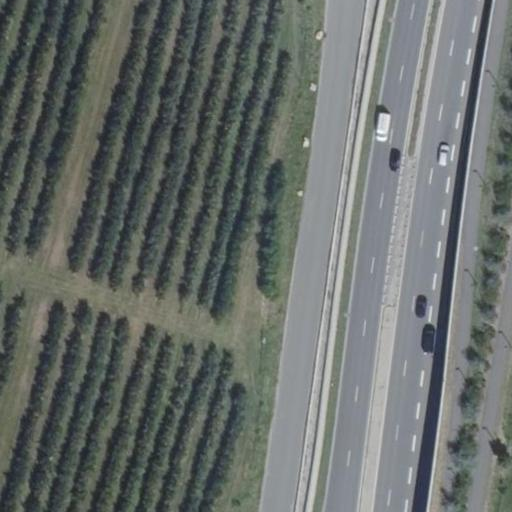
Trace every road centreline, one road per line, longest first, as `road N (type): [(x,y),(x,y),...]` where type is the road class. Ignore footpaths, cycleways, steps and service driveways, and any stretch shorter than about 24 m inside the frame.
road 1 (primary): [(408,0),(334,511)]
road 2 (unclassified): [(346,0),(277,511)]
road 3 (primary): [(399,364),(452,0)]
road 4 (primary): [(407,511),(414,444),(399,364)]
road 5 (primary): [(381,511),(399,364)]
